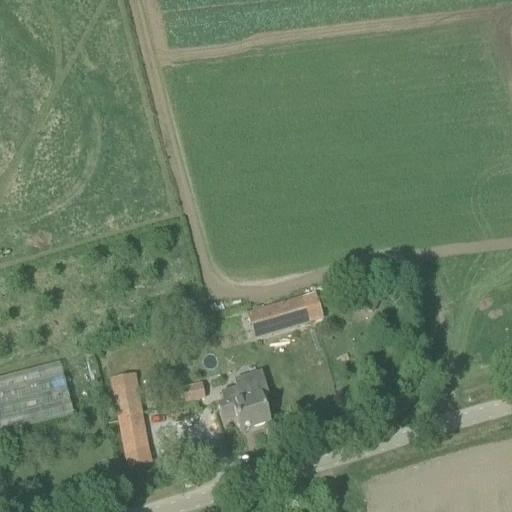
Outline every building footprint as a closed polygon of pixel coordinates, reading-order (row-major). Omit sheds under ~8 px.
[(360,308),(372,315),(380,300),(367,294),(360,308)] [(246,314),(254,342),(310,326),(302,298),(246,314)] [(269,425),(261,400),(268,398),(261,375),(233,383),(235,390),(220,395),(223,404),(217,406),(222,424),(235,420),(240,434),(269,425)] [(202,382),(177,386),(181,405),(206,401),(202,382)] [(114,388),(119,422),(138,418),(132,384),(114,388)]
